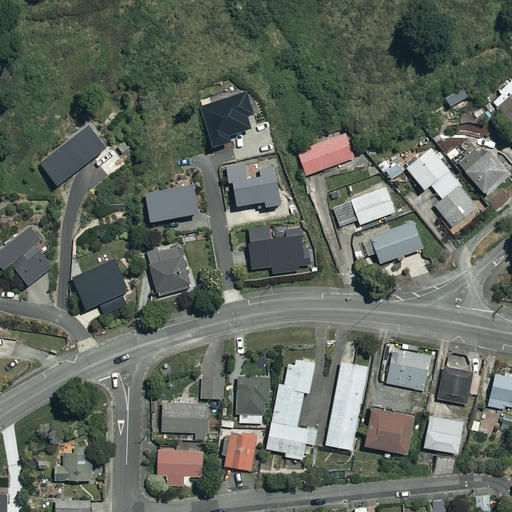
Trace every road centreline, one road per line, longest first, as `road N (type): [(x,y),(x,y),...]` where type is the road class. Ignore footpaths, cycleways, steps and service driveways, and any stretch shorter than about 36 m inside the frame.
road 1 (residential): [(511,497),(478,481),(451,482),(149,511)]
road 2 (tertiary): [(454,322),(324,308),(235,319)]
road 3 (residential): [(208,157),(235,319)]
road 4 (unknown): [(318,290),(269,136)]
road 5 (residential): [(126,511),(127,408),(112,356)]
road 6 (tertiary): [(235,319),(112,356)]
road 7 (tertiary): [(112,356),(0,416)]
